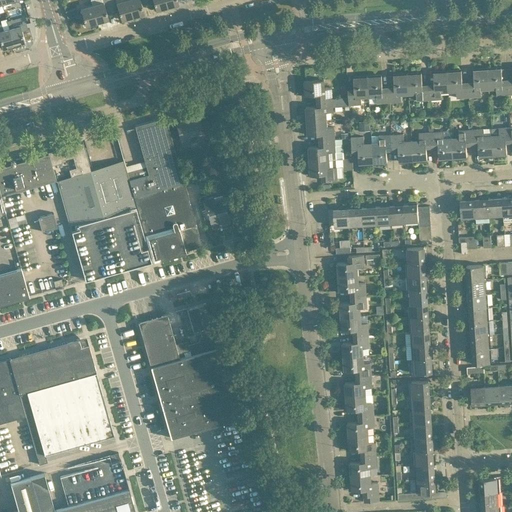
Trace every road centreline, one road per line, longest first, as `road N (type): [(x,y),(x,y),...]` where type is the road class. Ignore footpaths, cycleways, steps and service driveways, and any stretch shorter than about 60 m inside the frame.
road 1 (residential): [(464,465),(443,180)]
road 2 (tertiary): [(334,511),(299,242)]
road 3 (unclassified): [(165,511),(105,303)]
road 4 (unclassified): [(105,303),(299,242)]
road 5 (secondary): [(269,30),(74,81)]
road 6 (unclassified): [(0,139),(137,100),(154,72)]
road 7 (residential): [(363,28),(401,48),(511,40)]
road 8 (unknown): [(143,438),(0,478)]
road 9 (tertiary): [(299,242),(281,96)]
road 10 (residential): [(199,11),(58,50)]
road 11 (secondary): [(399,21),(352,18),(269,30)]
